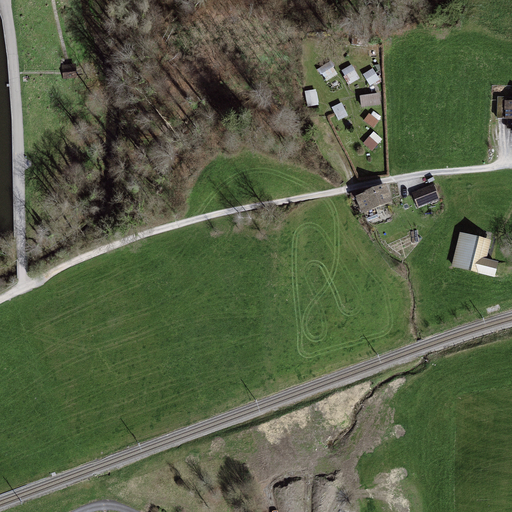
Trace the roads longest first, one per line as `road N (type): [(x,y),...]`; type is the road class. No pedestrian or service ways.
road 1 (track): [(511,167),(410,177),(164,230),(74,256),(0,295)]
road 2 (unclassified): [(28,281),(8,0)]
